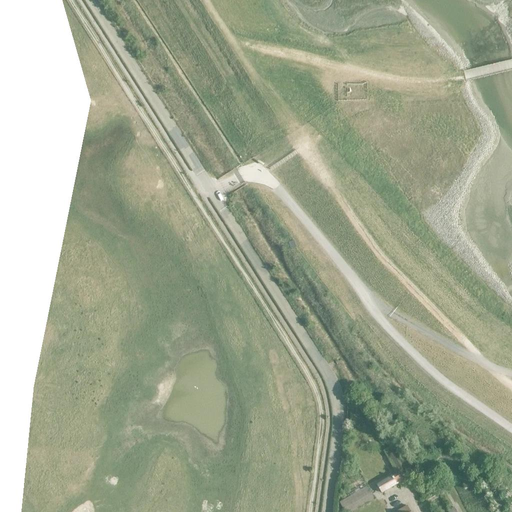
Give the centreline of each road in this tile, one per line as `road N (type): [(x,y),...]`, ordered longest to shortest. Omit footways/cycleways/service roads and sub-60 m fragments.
road 1 (unknown): [(71,0),(314,385),(322,433),(311,511)]
road 2 (unclassified): [(91,0),(335,384)]
road 3 (unclassified): [(328,511),(335,384)]
